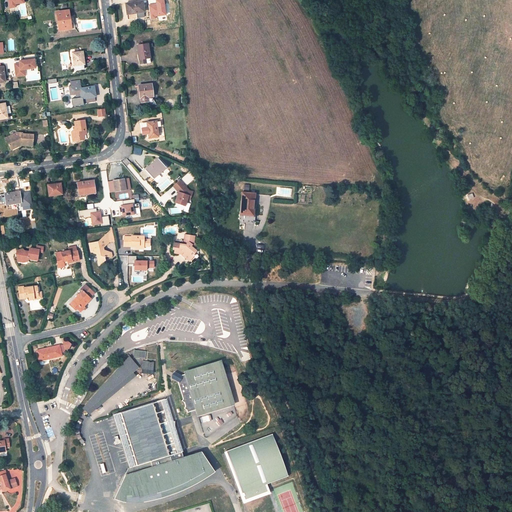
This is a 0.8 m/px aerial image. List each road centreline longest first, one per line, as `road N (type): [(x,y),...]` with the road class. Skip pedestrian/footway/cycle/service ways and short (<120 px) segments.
road 1 (unclassified): [(60,438),(75,369),(137,307),(196,284),(374,294)]
road 2 (residential): [(104,0),(120,132),(107,155),(13,169)]
road 3 (track): [(259,286),(252,323),(327,511)]
road 4 (track): [(374,294),(447,301),(480,290),(511,209)]
road 5 (tertiary): [(24,405),(0,278)]
